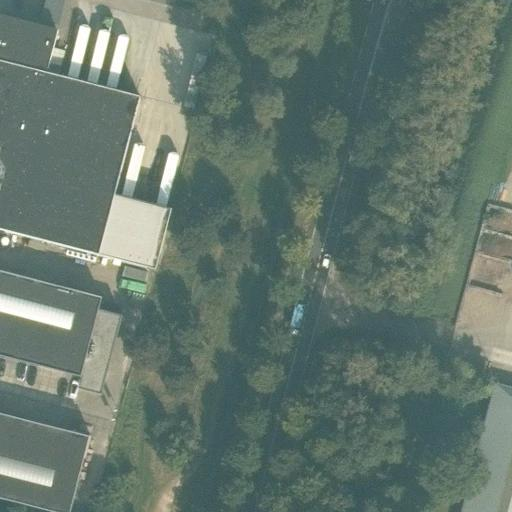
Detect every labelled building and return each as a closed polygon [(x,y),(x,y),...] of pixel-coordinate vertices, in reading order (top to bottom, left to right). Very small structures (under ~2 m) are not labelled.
[(60,27),(65,0),(47,0),(43,24),(60,27)] [(0,17),(0,231),(156,272),(172,211),(115,197),(140,99),(58,78),(60,72),(48,68),(57,32),(0,17)] [(0,357),(81,379),(98,311),(102,300),(0,273),(0,357)] [(122,318),(98,311),(81,379),(78,391),(101,397),(122,318)] [(511,511),(511,389),(494,385),(461,511),(511,511)] [(70,511),(90,437),(0,414),(0,499),(48,511),(70,511)]
